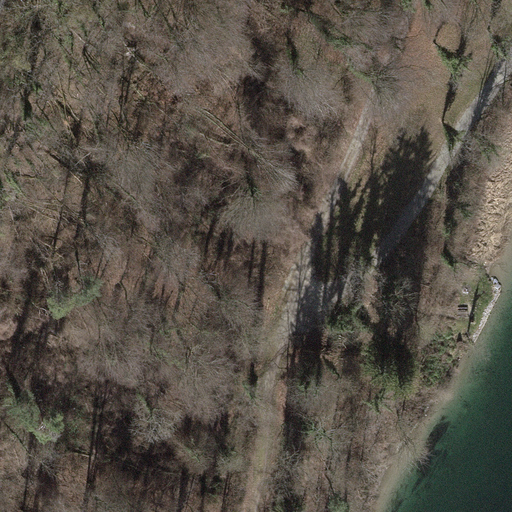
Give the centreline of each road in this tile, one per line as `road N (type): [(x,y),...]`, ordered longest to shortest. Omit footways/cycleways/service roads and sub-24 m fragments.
road 1 (track): [(413,0),(348,181),(293,371)]
road 2 (track): [(293,371),(250,511)]
